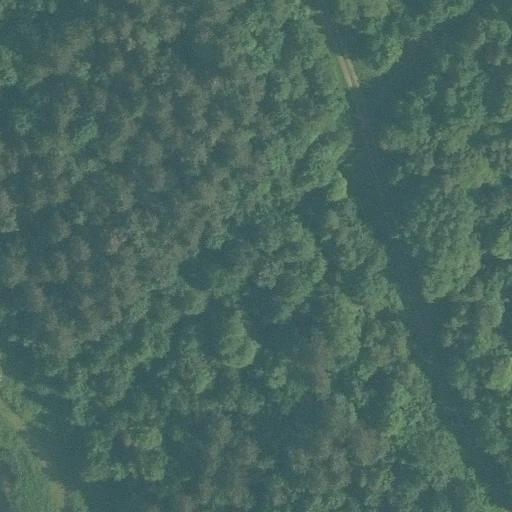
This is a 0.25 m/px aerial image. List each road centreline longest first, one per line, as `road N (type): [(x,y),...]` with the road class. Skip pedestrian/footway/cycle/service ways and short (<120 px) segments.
road 1 (track): [(463,0),(354,98),(145,373),(55,476)]
road 2 (track): [(316,0),(354,98),(424,338),(511,510)]
